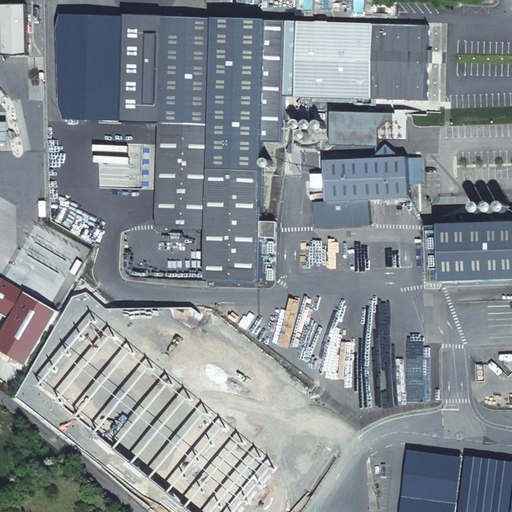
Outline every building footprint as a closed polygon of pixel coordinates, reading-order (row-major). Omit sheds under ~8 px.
[(15,9),(0,8),(0,23),(3,24),(3,56),(28,56),(28,5),(15,6),(15,9)] [(288,21),(269,21),(165,18),(161,229),(212,231),(211,281),(262,282),(263,237),(279,238),(280,221),(264,221),(266,139),(286,140),(288,21)] [(373,24),(298,22),(296,98),(372,100),(373,24)] [(96,40),(96,24),(70,25),(71,41),(96,40)] [(428,102),(430,25),(373,24),(372,100),(428,102)] [(0,123),(0,143),(10,143),(10,123),(0,123)] [(374,160),(327,162),(328,203),(314,203),(316,228),(372,226),(370,201),(412,198),(410,158),(402,158),(388,145),(374,160)] [(511,223),(426,227),(428,269),(444,268),(444,283),(511,280),(511,223)] [(444,268),(428,269),(429,284),(444,283),(444,268)] [(57,309),(4,278),(0,285),(0,286),(23,299),(6,328),(37,345),(57,309)] [(235,423),(243,414),(211,387),(196,403),(217,423),(213,426),(220,433),(232,421),(235,423)] [(296,410),(286,405),(277,421),(288,426),(296,410)] [(146,511),(162,511),(180,493),(181,490),(173,483),(167,489),(162,485),(166,480),(158,473),(154,476),(152,475),(139,489),(153,503),(146,511)]
